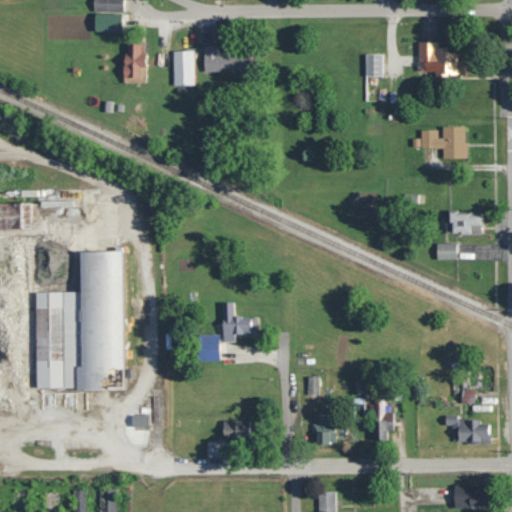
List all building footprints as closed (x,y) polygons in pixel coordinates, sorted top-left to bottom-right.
[(124,0),(91,0),(91,10),(124,10),(124,0)] [(146,82),(146,38),(120,38),(120,82),(146,82)] [(418,41),(418,75),(457,75),(457,49),(439,49),(439,41),(418,41)] [(250,71),(250,46),(203,46),(203,71),(250,71)] [(194,49),(173,49),(173,85),(194,85),(194,49)] [(441,158),(466,158),(466,126),(441,126),(441,158)] [(420,147),(439,147),(439,129),(420,129),(420,147)] [(0,228),(27,228),(27,202),(0,201),(0,228)] [(480,232),(480,210),(444,210),(444,232),(480,232)] [(435,242),(435,259),(456,259),(456,242),(435,242)] [(119,251),(76,251),(76,291),(34,291),(35,389),(120,388),(119,251)] [(256,337),(257,316),(235,315),(236,301),(221,301),(220,336),(256,337)] [(355,416),(371,416),(372,439),(389,439),(389,430),(394,430),(393,411),(385,411),(384,396),(355,397),(355,416)] [(313,443),(335,443),(335,411),(313,411),(313,443)] [(489,442),(489,416),(444,415),(444,427),(452,427),(452,441),(489,442)] [(252,419),(221,419),(221,440),(252,440),(252,419)] [(485,484),(452,484),(452,507),(485,507),(485,484)] [(337,508),(372,508),(372,490),(337,490),(337,508)] [(98,511),(115,511),(115,491),(98,491),(98,511)] [(318,491),(317,511),(335,511),(335,491),(318,491)]
